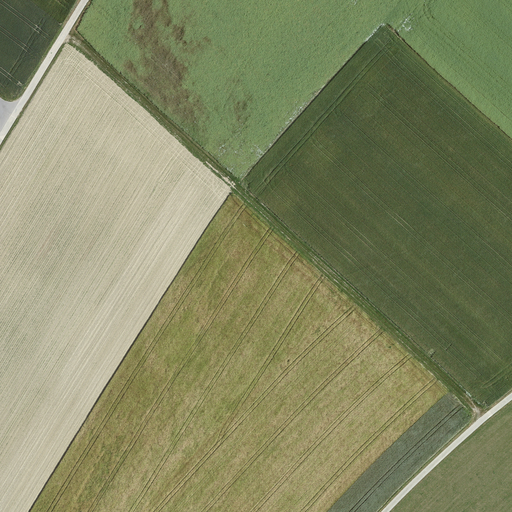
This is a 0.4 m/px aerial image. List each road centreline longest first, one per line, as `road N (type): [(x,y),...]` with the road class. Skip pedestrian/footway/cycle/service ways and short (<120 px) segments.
road 1 (track): [(511,395),(385,511)]
road 2 (track): [(0,137),(84,0)]
